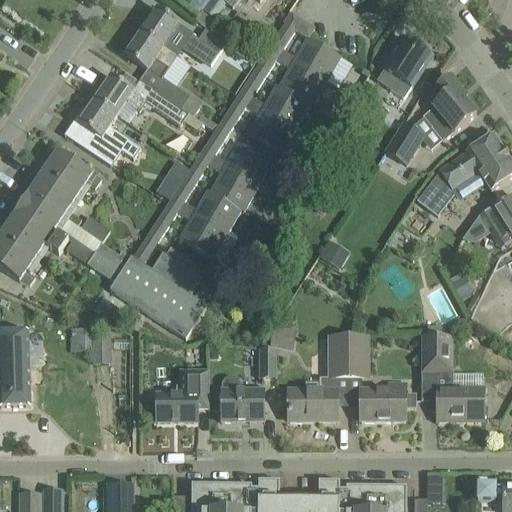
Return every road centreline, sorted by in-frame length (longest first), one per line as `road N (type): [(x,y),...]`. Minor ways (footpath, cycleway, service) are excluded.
road 1 (residential): [(511,463),(0,469)]
road 2 (residential): [(0,144),(99,0)]
